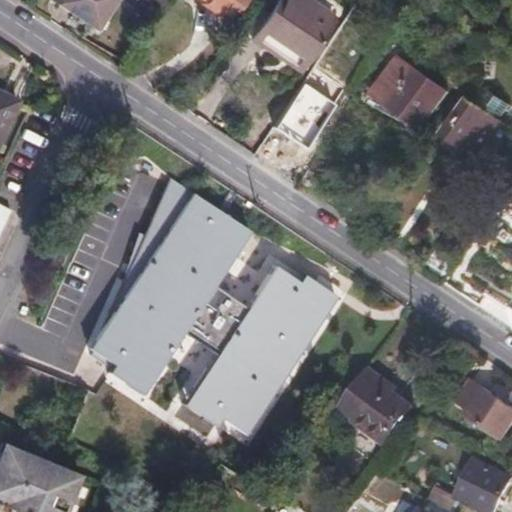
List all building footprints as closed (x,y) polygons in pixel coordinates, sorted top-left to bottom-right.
[(55,0),(97,28),(116,0),(55,0)] [(144,0),(158,10),(164,0),(144,0)] [(198,0),(216,12),(222,3),(236,12),(245,0),(198,0)] [(331,22),(299,0),(278,0),(251,38),(298,69),(331,22)] [(439,101),(430,94),(436,84),(399,58),(374,93),(421,126),(439,101)] [(446,76),(465,100),(471,91),(454,69),(446,76)] [(469,100),(447,133),(463,144),(465,142),(474,148),(479,152),(485,144),(497,153),(511,131),(511,129),(500,121),(511,106),(481,85),(469,100)] [(0,93),(0,128),(14,101),(0,93)] [(463,144),(447,133),(443,138),(469,155),(474,148),(465,142),(463,144)] [(404,176),(348,138),(318,178),(374,217),(404,176)] [(222,208),(161,168),(118,286),(81,352),(141,395),(177,338),(208,289),(248,226),(222,208)] [(0,205),(0,227),(9,210),(0,205)] [(442,282),(461,253),(438,238),(419,267),(442,282)] [(335,304),(270,262),(241,312),(215,358),(206,356),(178,401),(213,426),(218,421),(222,424),(245,442),(335,304)] [(483,294),(507,310),(511,301),(511,273),(501,267),(483,294)] [(220,297),(208,289),(177,338),(193,348),(206,356),(215,358),(241,312),(220,297)] [(368,369),(355,386),(327,425),(331,428),(339,434),(371,459),(410,408),(388,391),(391,386),(368,369)] [(468,411),(465,415),(502,440),(511,424),(511,405),(471,379),(456,402),(468,411)] [(339,434),(331,428),(325,435),(333,441),(339,434)] [(0,511),(63,511),(80,472),(1,439),(0,441),(0,511)] [(279,465),(293,479),(304,468),(290,455),(279,465)] [(456,496),(488,511),(492,511),(510,478),(474,460),(456,496)]
